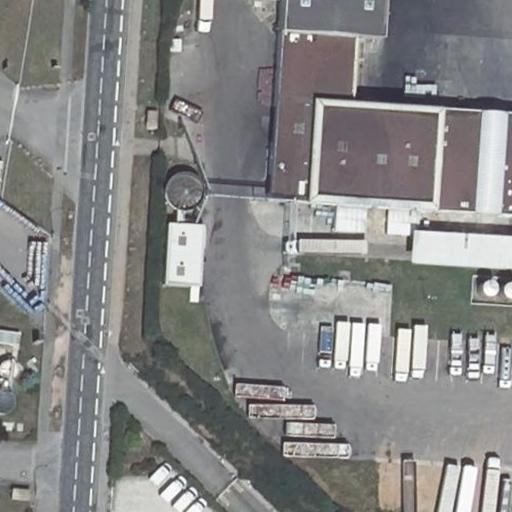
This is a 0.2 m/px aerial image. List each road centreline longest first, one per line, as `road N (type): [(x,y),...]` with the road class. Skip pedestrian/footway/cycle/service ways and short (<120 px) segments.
road 1 (unknown): [(511,439),(304,386),(263,356),(250,300),(245,0)]
road 2 (unclassified): [(72,511),(107,0)]
road 3 (unknown): [(256,511),(83,343)]
